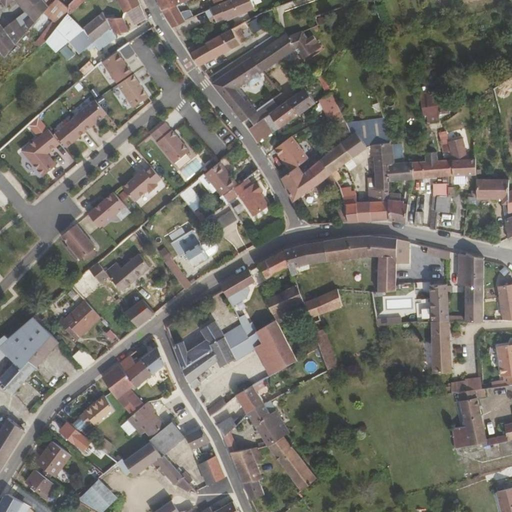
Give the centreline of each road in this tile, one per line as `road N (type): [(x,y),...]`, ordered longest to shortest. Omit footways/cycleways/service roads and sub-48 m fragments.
road 1 (residential): [(0,487),(64,394),(196,290),(300,236)]
road 2 (residential): [(0,289),(48,238),(53,197),(198,75)]
road 3 (residential): [(300,236),(387,228),(511,255)]
road 4 (residential): [(198,75),(271,170),(300,236)]
